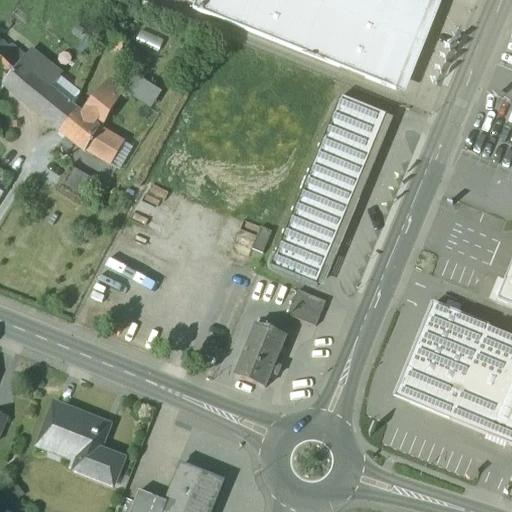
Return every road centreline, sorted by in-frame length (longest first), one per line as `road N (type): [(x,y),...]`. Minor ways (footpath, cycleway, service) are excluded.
road 1 (residential): [(325,428),(502,0)]
road 2 (tertiary): [(0,322),(278,442)]
